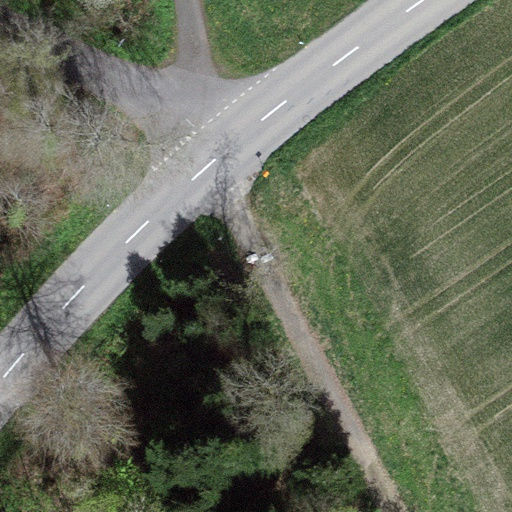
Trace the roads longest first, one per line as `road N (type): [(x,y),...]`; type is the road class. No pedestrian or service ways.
road 1 (secondary): [(0,380),(59,308),(227,145)]
road 2 (track): [(258,255),(390,511)]
road 3 (tertiary): [(227,145),(0,28)]
road 4 (secondary): [(227,145),(423,0)]
road 5 (track): [(189,0),(227,145)]
